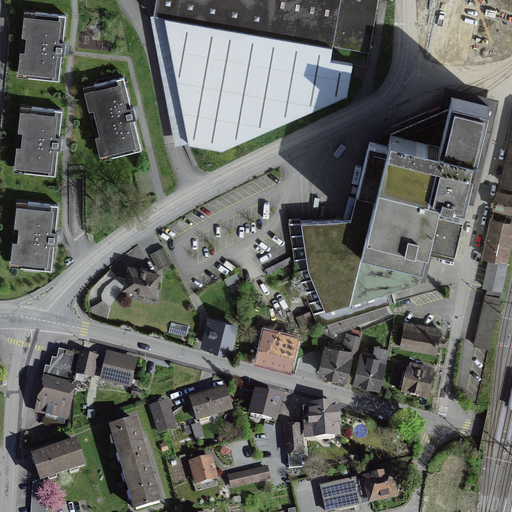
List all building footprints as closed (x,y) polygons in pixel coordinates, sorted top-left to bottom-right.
[(154,0),(152,13),(162,15),(188,143),(224,149),(345,93),(350,65),(330,62),(333,46),(366,51),(375,0),(154,0)] [(60,86),(68,16),(25,11),(17,82),(60,86)] [(143,153),(126,77),(82,87),(99,163),(143,153)] [(58,180),(65,111),(20,107),(12,175),(58,180)] [(419,286),(430,246),(439,212),(441,200),(466,205),(486,119),(451,112),(438,157),(388,145),(386,154),(370,150),(353,222),(292,225),(299,274),(317,318),(323,316),(385,296),(419,286)] [(511,196),(499,194),(492,222),(510,226),(511,219),(511,196)] [(53,274),(60,206),(19,201),(11,270),(53,274)] [(464,217),(439,212),(430,246),(457,253),(464,217)] [(505,256),(510,226),(492,222),(486,252),(505,256)] [(172,264),(164,249),(152,256),(160,271),(172,264)] [(506,268),(488,264),(482,293),(486,294),(500,297),(506,268)] [(160,277),(129,270),(123,293),(154,301),(160,277)] [(500,297),(486,294),(474,348),(488,351),(500,297)] [(391,316),(385,296),(323,316),(329,336),(391,316)] [(308,314),(296,319),(302,333),(314,328),(308,314)] [(239,325),(209,318),(203,348),(233,354),(239,325)] [(441,330),(406,324),(402,350),(437,356),(438,347),(446,348),(447,341),(439,339),(441,330)] [(271,332),(266,330),(259,362),(293,370),(301,339),(296,338),(297,334),(272,328),(271,332)] [(344,352),(356,355),(358,356),(362,338),(347,335),(344,352)] [(75,373),(80,353),(60,348),(57,359),(52,358),(50,368),(45,367),(35,411),(64,417),(75,373)] [(356,355),(344,352),(327,349),(321,377),(350,383),(356,355)] [(135,360),(105,352),(99,376),(130,383),(135,360)] [(96,357),(80,353),(75,373),(91,377),(96,357)] [(390,360),(363,354),(357,384),(383,390),(390,360)] [(407,367),(397,365),(396,367),(393,379),(403,382),(407,367)] [(438,373),(412,367),(405,396),(431,402),(438,373)] [(142,390),(132,388),(131,395),(141,397),(142,390)] [(235,412),(227,389),(192,400),(200,423),(235,412)] [(278,422),(284,400),(258,393),(252,415),(278,422)] [(178,430),(169,404),(150,410),(158,436),(178,430)] [(342,438),(339,404),(310,407),(312,427),(307,428),(308,441),(324,439),(342,438)] [(110,426),(123,468),(150,459),(137,418),(110,426)] [(302,427),(285,429),(288,457),(304,455),(302,427)] [(85,463),(76,439),(32,454),(41,478),(47,476),(85,463)] [(163,501),(150,459),(123,468),(136,509),(163,501)] [(213,459),(191,465),(197,487),(219,481),(213,459)] [(270,482),(267,469),(229,478),(233,491),(270,482)] [(297,471),(283,473),(285,481),(291,480),(298,479),(297,471)] [(393,485),(391,473),(383,475),(383,473),(373,475),(373,477),(367,479),(366,476),(365,476),(371,500),(396,495),(395,494),(397,494),(399,490),(398,486),(395,484),(393,485)] [(44,511),(47,476),(41,478),(30,481),(28,511),(44,511)] [(371,500),(365,476),(321,486),(326,510),(371,500)]
